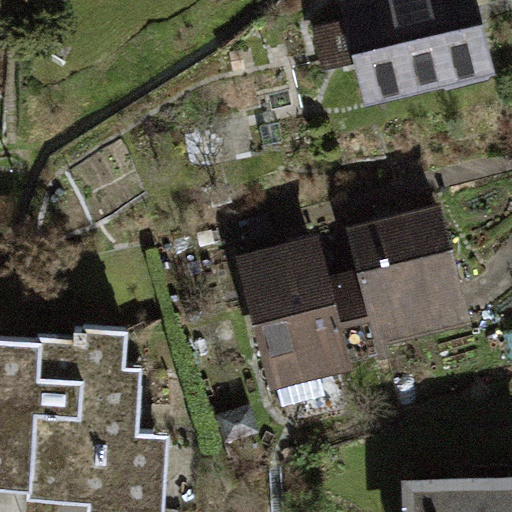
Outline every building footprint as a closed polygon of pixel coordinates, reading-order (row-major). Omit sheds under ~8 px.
[(338,0),(363,100),(492,69),(475,0),(338,0)] [(341,241),(350,276),(363,330),(371,362),(472,337),(442,216),(341,241)] [(230,265),(270,413),(352,391),(338,337),(363,330),(350,276),(320,285),(309,244),(230,265)] [(0,506),(19,507),(18,511),(156,511),(159,448),(139,447),(142,376),(124,375),(126,336),(77,334),(76,353),(0,349),(0,506)] [(511,511),(511,487),(396,493),(396,511),(511,511)]
